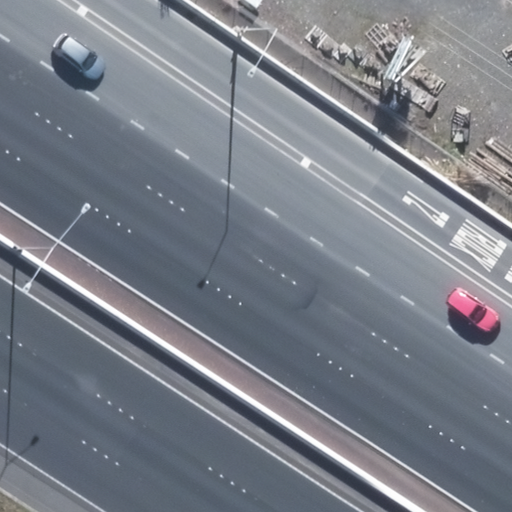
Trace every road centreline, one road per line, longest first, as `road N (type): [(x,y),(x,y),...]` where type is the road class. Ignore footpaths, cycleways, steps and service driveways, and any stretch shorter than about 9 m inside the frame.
road 1 (motorway): [(138,175),(511,420)]
road 2 (motorway): [(187,511),(0,389)]
road 3 (motorway): [(0,53),(138,175)]
road 4 (motorway): [(0,85),(138,175)]
